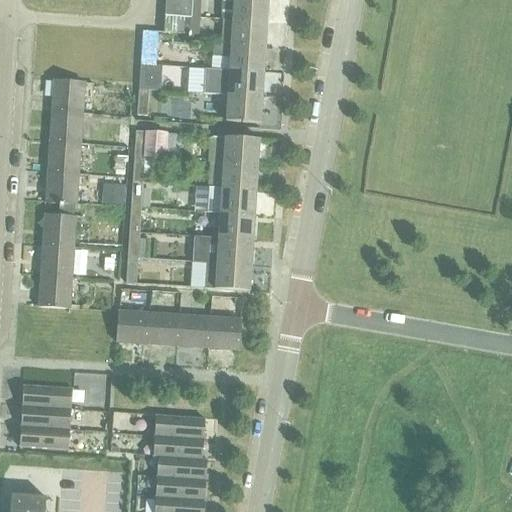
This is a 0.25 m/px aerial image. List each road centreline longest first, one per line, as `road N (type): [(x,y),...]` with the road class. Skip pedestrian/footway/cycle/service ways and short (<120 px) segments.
road 1 (residential): [(296,308),(352,0)]
road 2 (residential): [(511,344),(296,308)]
road 3 (residential): [(259,511),(296,308)]
road 4 (residential): [(8,17),(130,23),(142,15),(143,0)]
road 5 (residential): [(0,138),(8,17)]
